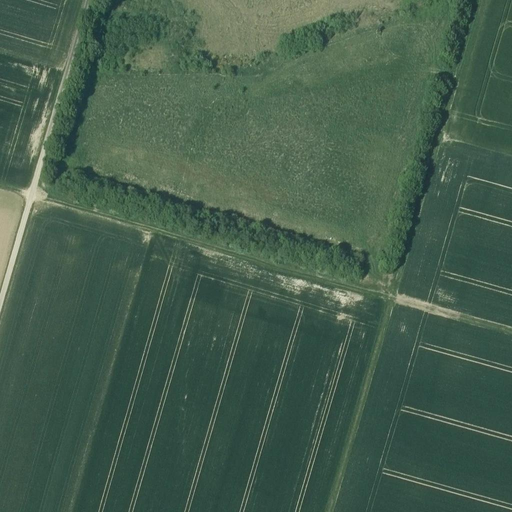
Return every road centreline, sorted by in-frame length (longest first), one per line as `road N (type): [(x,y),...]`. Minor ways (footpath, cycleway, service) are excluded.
road 1 (track): [(390,301),(30,198)]
road 2 (track): [(329,511),(390,301),(511,336)]
road 3 (track): [(87,0),(0,305)]
road 4 (track): [(390,301),(477,0)]
